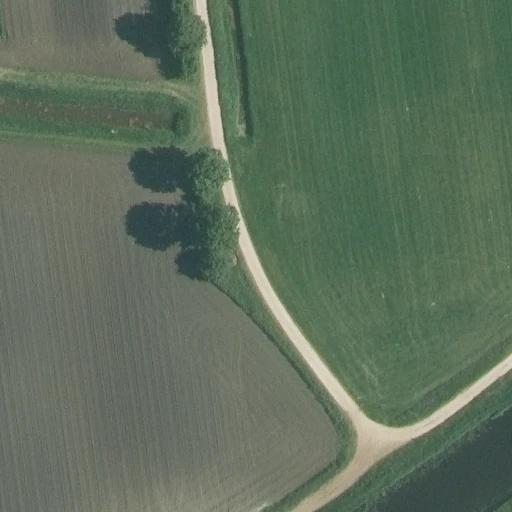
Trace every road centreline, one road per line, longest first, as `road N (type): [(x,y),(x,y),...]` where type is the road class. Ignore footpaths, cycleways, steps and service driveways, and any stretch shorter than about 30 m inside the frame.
road 1 (track): [(370,436),(274,314),(232,221),(199,0)]
road 2 (track): [(511,362),(416,430),(370,436),(346,482),(307,511)]
